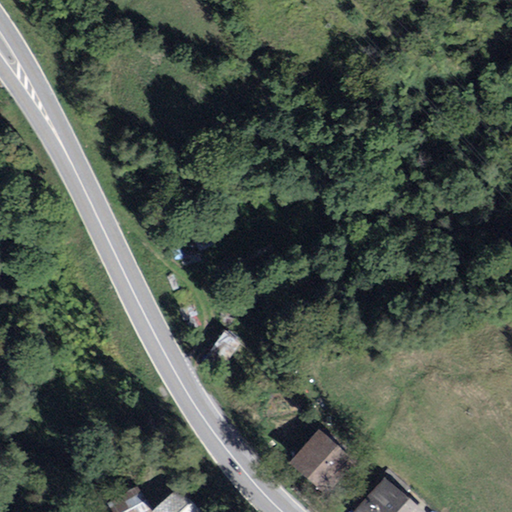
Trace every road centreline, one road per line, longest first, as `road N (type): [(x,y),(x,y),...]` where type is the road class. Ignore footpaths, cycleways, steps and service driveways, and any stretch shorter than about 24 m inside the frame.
road 1 (secondary): [(63,147),(172,365),(228,452),(283,511)]
road 2 (secondary): [(63,147),(0,19)]
